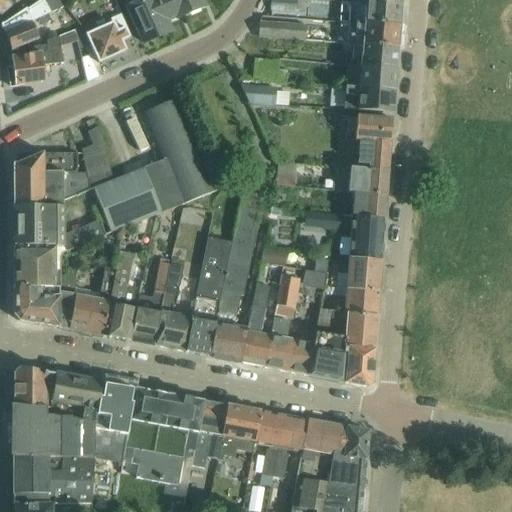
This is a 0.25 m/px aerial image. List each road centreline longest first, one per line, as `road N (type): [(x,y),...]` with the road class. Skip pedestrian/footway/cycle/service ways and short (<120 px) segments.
road 1 (residential): [(387,413),(418,0)]
road 2 (residential): [(0,345),(387,413)]
road 3 (residential): [(0,141),(219,40),(251,0)]
road 4 (residential): [(511,436),(387,413)]
